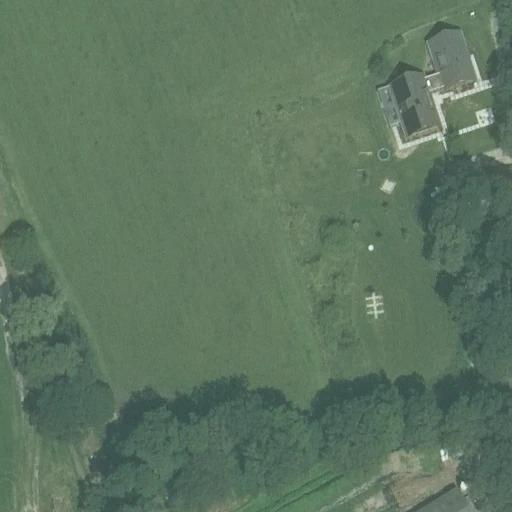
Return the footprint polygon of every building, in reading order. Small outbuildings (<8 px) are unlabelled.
[(429,105),(447,99),(445,93),(474,84),(459,38),(426,49),(430,61),(434,60),(439,75),(422,81),(421,78),(398,86),(412,131),(435,123),(429,105)] [(370,106),(290,128),(311,204),(391,182),(370,106)] [(438,131),(422,140),(432,157),(448,148),(438,131)] [(477,224),(502,220),(511,218),(511,181),(497,184),(459,189),(444,191),(449,228),(477,224)] [(178,490),(167,494),(173,511),(177,511),(185,509),(178,490)] [(467,511),(455,493),(424,511),(467,511)]
